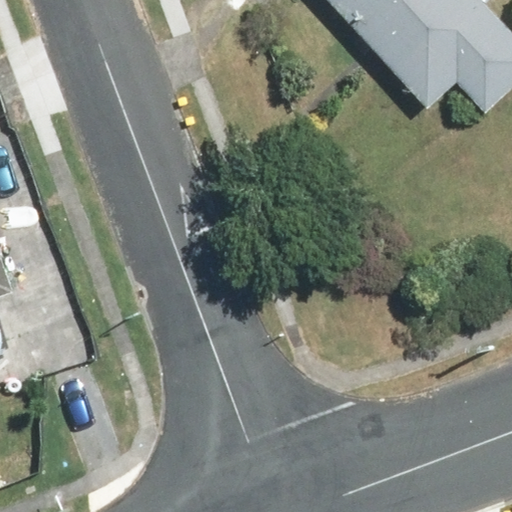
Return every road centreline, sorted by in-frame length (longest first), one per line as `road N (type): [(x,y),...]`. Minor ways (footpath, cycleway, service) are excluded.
road 1 (residential): [(274,511),(87,0)]
road 2 (residential): [(302,511),(511,433)]
